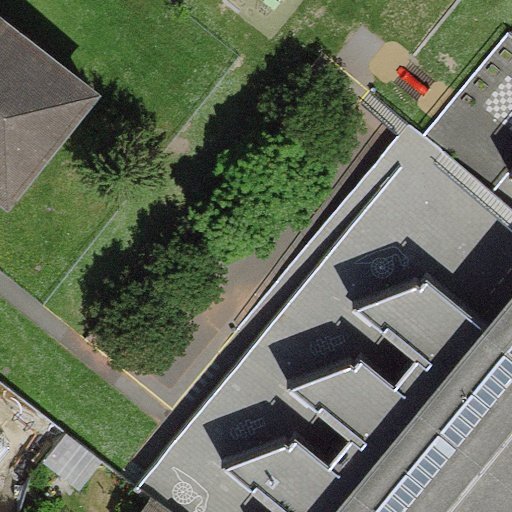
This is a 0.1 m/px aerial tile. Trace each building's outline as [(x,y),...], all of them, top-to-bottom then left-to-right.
[(89,89),(0,18),(0,183),(11,192),(89,89)] [(511,172),(511,171),(511,34),(424,136),(495,192),(511,172)] [(170,511),(282,511),(224,461),(297,432),(332,460),(351,435),(288,382),(363,353),(397,381),(417,354),(354,302),(429,272),(489,323),(511,294),(511,173),(511,172),(495,192),(424,136),(409,124),(404,129),(387,149),(393,154),(403,163),(139,486),(156,500),(170,511)] [(282,511),(334,511),(489,323),(429,272),(354,302),(417,354),(397,381),(363,353),(288,382),(351,435),(332,460),(297,432),(224,461),(282,511)] [(511,294),(489,323),(511,342),(511,294)] [(511,511),(511,342),(489,323),(334,511),(511,511)]
